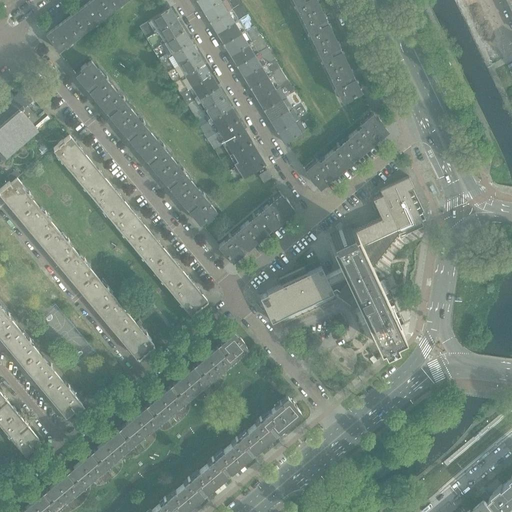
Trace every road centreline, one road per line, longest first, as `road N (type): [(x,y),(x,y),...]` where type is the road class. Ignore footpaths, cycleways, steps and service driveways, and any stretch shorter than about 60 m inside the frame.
road 1 (residential): [(11,32),(232,293)]
road 2 (residential): [(319,219),(179,0)]
road 3 (secondary): [(500,214),(473,192),(383,0)]
road 4 (residential): [(0,205),(139,373)]
road 5 (residential): [(232,293),(342,424)]
road 6 (residential): [(332,0),(403,146)]
road 7 (secondary): [(362,0),(424,127)]
road 8 (secondary): [(436,324),(412,365),(342,424)]
road 9 (secondary): [(342,424),(237,511)]
road 10 (secondary): [(352,436),(435,368),(463,364)]
road 11 (residential): [(139,373),(232,293)]
